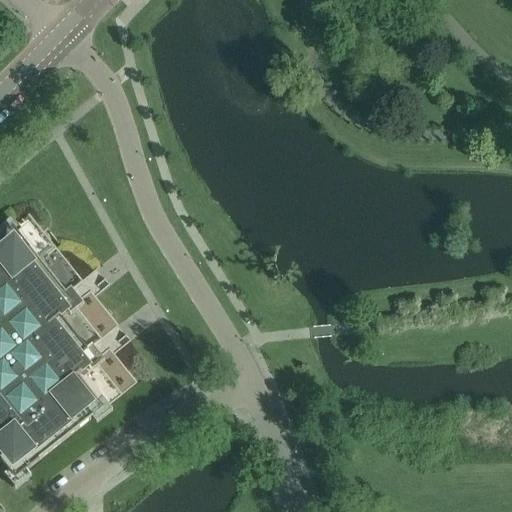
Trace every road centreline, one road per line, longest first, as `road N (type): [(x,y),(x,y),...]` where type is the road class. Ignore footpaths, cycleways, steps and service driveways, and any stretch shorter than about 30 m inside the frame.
road 1 (residential): [(253,390),(155,223),(98,73),(66,33)]
road 2 (residential): [(96,478),(153,433),(253,390)]
road 3 (residential): [(299,511),(253,390)]
